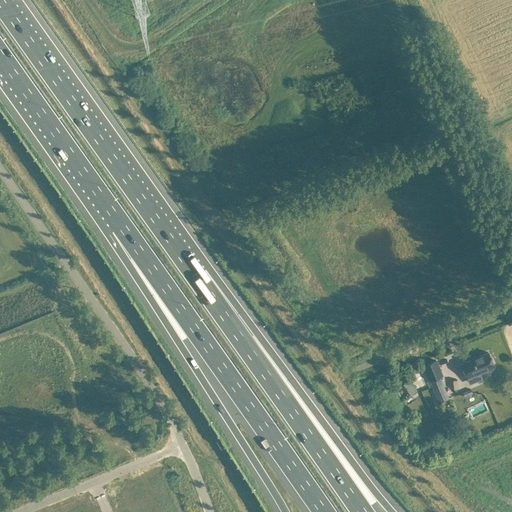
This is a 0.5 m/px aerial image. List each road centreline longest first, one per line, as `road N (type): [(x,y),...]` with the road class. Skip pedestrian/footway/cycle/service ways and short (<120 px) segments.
road 1 (motorway): [(120,225),(325,511)]
road 2 (motorway): [(196,276),(2,0)]
road 3 (motorway): [(120,225),(178,341),(293,511)]
road 4 (unclassified): [(182,445),(159,398),(0,166)]
road 5 (motorway): [(394,511),(271,351),(196,276)]
road 6 (motorway): [(361,511),(196,276)]
road 7 (track): [(511,223),(402,0)]
road 8 (motorway): [(0,53),(120,225)]
road 9 (unclassified): [(347,375),(511,305)]
road 10 (track): [(208,0),(125,46),(84,0)]
